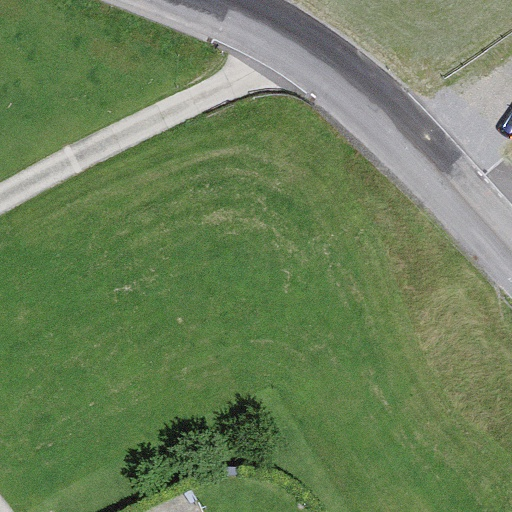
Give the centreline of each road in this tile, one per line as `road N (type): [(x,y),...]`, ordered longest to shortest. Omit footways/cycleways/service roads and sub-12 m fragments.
road 1 (tertiary): [(511,253),(369,103),(284,35),(204,0)]
road 2 (track): [(284,35),(263,63),(119,136),(0,209)]
